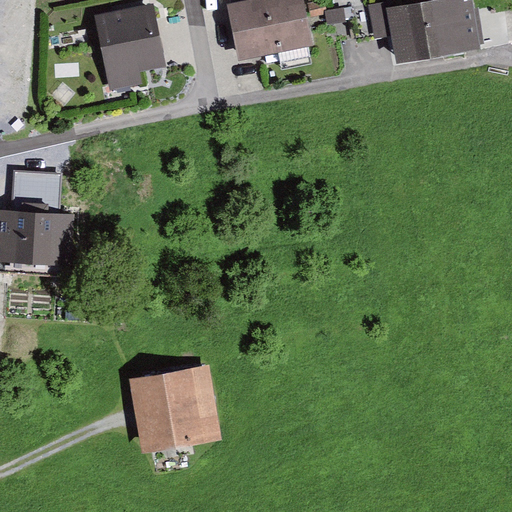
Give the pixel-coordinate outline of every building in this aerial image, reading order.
[(231,7),(228,8),(239,64),(314,49),(303,0),(264,0),(256,2),(231,7)] [(472,0),(457,0),(388,11),(393,39),(398,68),(481,54),(472,0)] [(324,1),(309,4),(311,18),(326,15),(324,1)] [(393,39),(388,11),(387,3),(370,6),(376,42),(393,39)] [(155,6),(96,17),(110,93),(142,87),(140,75),(168,70),(155,6)] [(344,10),(328,13),(330,27),(346,24),(344,10)] [(76,218),(1,214),(0,224),(0,263),(73,268),(76,218)] [(210,369),(130,383),(143,457),(223,444),(210,369)]
